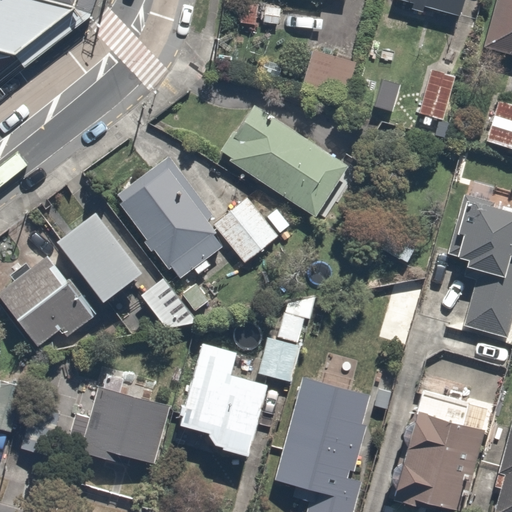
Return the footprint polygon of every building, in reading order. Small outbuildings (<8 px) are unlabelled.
[(0,0),(0,53),(17,58),(77,1),(72,0),(0,0)] [(459,0),(406,0),(456,13),(459,0)] [(511,0),(492,0),(480,42),(511,51),(511,0)] [(349,49),(308,41),(299,87),(340,95),(349,49)] [(0,70),(17,58),(0,53),(0,70)] [(442,119),(450,78),(422,73),(415,113),(442,119)] [(511,100),(495,96),(484,138),(511,145),(511,100)] [(347,161),(252,100),(217,154),(312,215),(347,161)] [(213,220),(169,156),(115,193),(173,276),(226,238),(213,220)] [(262,185),(213,220),(226,238),(245,266),(294,232),(262,185)] [(460,234),(454,253),(464,256),(461,264),(473,268),(455,324),(507,340),(511,322),(511,207),(472,195),(470,204),(459,201),(450,231),(460,234)] [(138,294),(162,326),(197,319),(162,272),(151,281),(93,204),(53,234),(112,314),(138,294)] [(63,334),(94,310),(47,251),(0,288),(0,298),(35,342),(56,325),(63,334)] [(310,301),(283,294),(272,337),(265,335),(256,370),(291,379),(310,301)] [(198,443),(249,455),(268,378),(231,369),(236,349),(197,340),(177,420),(202,427),(198,443)] [(511,393),(511,347),(507,347),(498,391),(511,393)] [(300,511),(350,511),(382,394),(300,372),(272,477),(295,483),(293,493),(305,496),(300,511)] [(488,399),(417,380),(387,492),(458,511),(488,399)] [(72,409),(63,443),(144,464),(161,398),(98,381),(90,414),(72,409)] [(511,511),(511,403),(486,511),(511,511)]
